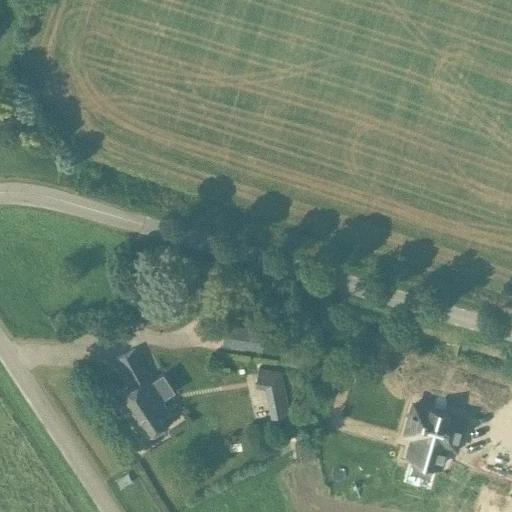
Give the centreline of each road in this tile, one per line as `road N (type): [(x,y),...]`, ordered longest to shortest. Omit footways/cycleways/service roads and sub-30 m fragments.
road 1 (tertiary): [(511,332),(95,209),(0,193)]
road 2 (tertiary): [(110,511),(0,341)]
